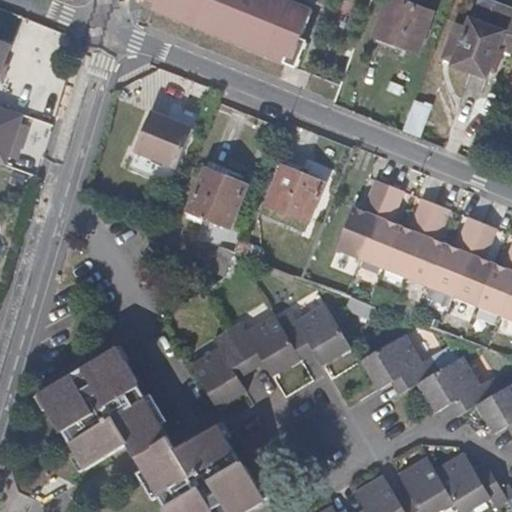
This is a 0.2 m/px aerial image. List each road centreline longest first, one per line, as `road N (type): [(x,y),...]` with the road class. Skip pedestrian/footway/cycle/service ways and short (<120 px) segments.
road 1 (residential): [(511,194),(109,37)]
road 2 (residential): [(109,37),(0,389)]
road 3 (residential): [(489,447),(402,439),(281,511)]
road 4 (unknown): [(62,242),(102,252),(183,405)]
